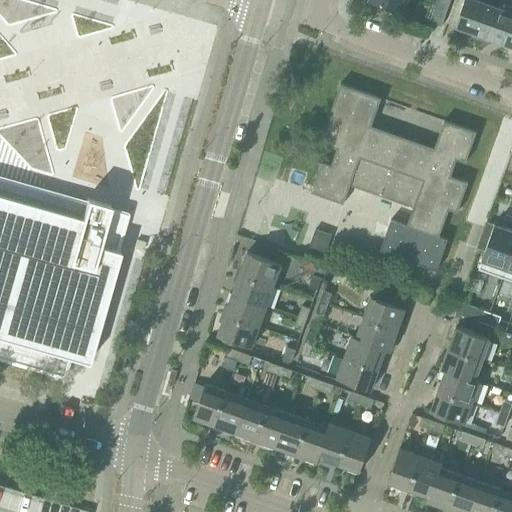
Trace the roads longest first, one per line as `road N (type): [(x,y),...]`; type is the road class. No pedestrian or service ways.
road 1 (residential): [(136,455),(263,2)]
road 2 (residential): [(359,511),(433,311)]
road 3 (residential): [(511,91),(322,21)]
road 4 (residential): [(136,455),(292,511)]
road 5 (residential): [(136,455),(0,409)]
